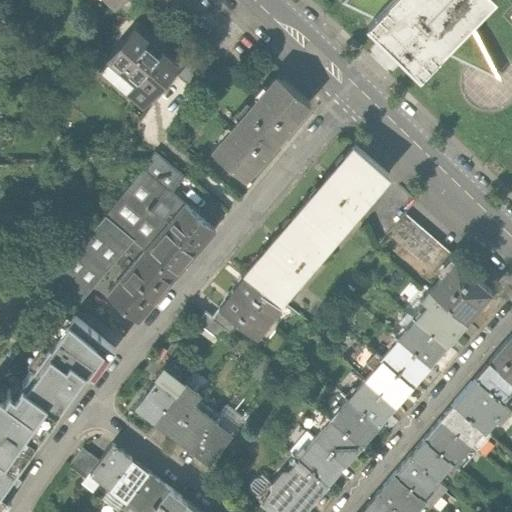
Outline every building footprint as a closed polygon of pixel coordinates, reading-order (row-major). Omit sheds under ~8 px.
[(343,0),(375,15),(390,0),(343,0)] [(511,0),(390,0),(375,15),(366,24),(393,52),(403,62),(420,78),(445,50),(472,22),(492,0),(511,0)] [(472,22),(445,50),(471,63),(499,76),(488,55),(472,22)] [(0,52),(20,52),(28,44),(7,26),(1,34),(0,32),(0,52)] [(179,71),(134,31),(106,62),(134,87),(126,96),(142,111),(179,71)] [(184,70),(204,86),(215,73),(195,56),(184,70)] [(211,152),(247,183),(311,107),(275,77),(211,152)] [(387,174),(353,146),(300,209),(334,237),(387,174)] [(134,243),(144,252),(183,206),(171,196),(184,179),(157,157),(105,219),(134,243)] [(183,206),(144,252),(176,279),(215,233),(183,206)] [(245,273),(280,300),(334,237),(300,209),(245,273)] [(440,279),(455,261),(457,259),(405,215),(388,235),(440,279)] [(82,305),(134,243),(105,219),(53,280),(82,305)] [(138,324),(176,279),(144,252),(106,297),(138,324)] [(440,279),(429,292),(465,323),(491,293),(455,261),(440,279)] [(245,273),(232,291),(271,321),(282,307),(277,303),(280,300),(245,273)] [(257,338),(271,321),(232,291),(218,308),(239,324),(257,338)] [(446,346),(465,323),(429,292),(422,300),(428,304),(415,319),(446,346)] [(232,333),(239,324),(218,308),(211,318),(225,329),(232,333)] [(218,338),(225,329),(211,318),(205,313),(197,322),(218,338)] [(429,365),(446,346),(415,319),(398,339),(429,365)] [(72,321),(28,382),(59,404),(82,371),(87,375),(108,347),(72,321)] [(511,335),(489,362),(511,382),(511,335)] [(412,385),(429,365),(398,339),(381,359),(412,385)] [(395,405),(412,385),(381,359),(365,379),(395,405)] [(511,382),(489,362),(475,378),(510,408),(511,409),(511,382)] [(137,407),(155,421),(184,383),(163,367),(156,378),(158,379),(137,407)] [(475,378),(453,403),(485,430),(496,418),(499,421),(510,408),(475,378)] [(378,424),(395,405),(365,379),(348,399),(378,424)] [(0,491),(8,497),(20,477),(15,474),(59,404),(28,382),(15,393),(9,389),(4,396),(0,392),(0,491)] [(155,421),(171,433),(197,399),(200,395),(184,383),(155,421)] [(171,433),(192,449),(214,420),(218,415),(197,399),(171,433)] [(361,444),(378,424),(348,399),(330,417),(361,444)] [(453,403),(441,418),(470,444),(477,450),(490,434),(485,430),(453,403)] [(344,464),(361,444),(330,417),(328,416),(320,425),(323,428),(315,439),(344,464)] [(441,418),(423,438),(451,462),(453,464),(470,444),(441,418)] [(208,462),(230,433),(214,420),(192,449),(208,462)] [(327,483),(344,464),(315,439),(307,432),(290,452),(295,456),(327,483)] [(423,438),(409,455),(436,479),(451,462),(423,438)] [(93,492),(101,480),(111,488),(133,459),(113,443),(99,461),(86,479),(82,483),(93,492)] [(99,461),(83,448),(69,466),(86,479),(99,461)] [(409,455),(393,473),(424,500),(431,506),(446,488),(436,479),(409,455)] [(273,511),(301,511),(327,483),(295,456),(294,457),(297,459),(288,470),(282,470),(270,484),(271,489),(261,501),(273,511)] [(118,511),(127,500),(149,471),(133,459),(111,488),(102,499),(118,511)] [(149,511),(169,487),(149,471),(127,500),(133,505),(129,510),(131,511),(149,511)] [(393,473),(376,493),(398,511),(413,511),(424,500),(393,473)] [(177,511),(187,500),(169,487),(149,511),(177,511)] [(0,508),(8,497),(0,491),(0,508)] [(398,511),(376,493),(359,511),(398,511)] [(202,511),(187,500),(177,511),(202,511)]
